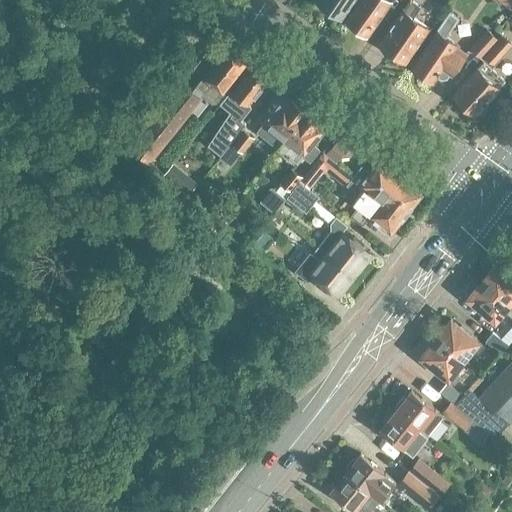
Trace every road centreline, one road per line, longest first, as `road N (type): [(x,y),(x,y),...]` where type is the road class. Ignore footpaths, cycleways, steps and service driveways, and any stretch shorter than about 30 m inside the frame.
road 1 (secondary): [(235,511),(485,190)]
road 2 (residential): [(469,172),(237,0)]
